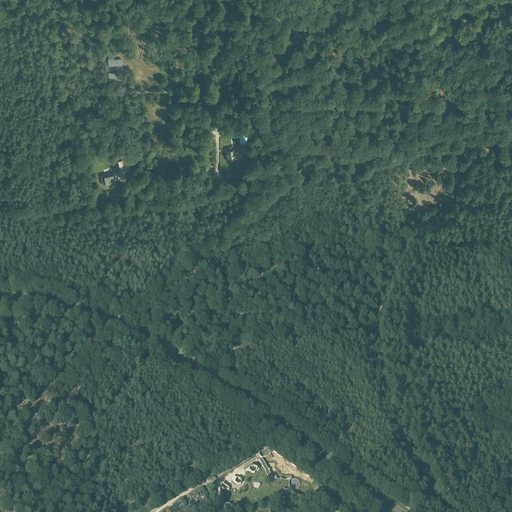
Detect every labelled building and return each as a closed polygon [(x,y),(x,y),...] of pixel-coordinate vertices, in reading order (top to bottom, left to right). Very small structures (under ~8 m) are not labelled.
[(121,59),(108,60),(109,78),(118,77),(117,72),(112,72),(112,65),(122,65),(121,59)] [(248,142),(247,132),(231,133),(231,138),(239,138),(240,143),(248,142)] [(229,151),(226,151),(227,160),(236,159),(236,158),(241,157),(240,150),(235,151),(235,150),(232,150),(229,150),(229,151)] [(125,170),(122,159),(116,161),(119,171),(125,170)] [(115,182),(114,179),(112,173),(104,175),(102,175),(104,185),(106,184),(115,182)] [(190,498),(190,499),(194,507),(206,502),(207,501),(204,495),(204,496),(203,494),(204,494),(204,493),(202,488),(190,494),(190,495),(191,497),(190,498)] [(182,498),(175,503),(176,505),(179,510),(186,505),(182,498)]
